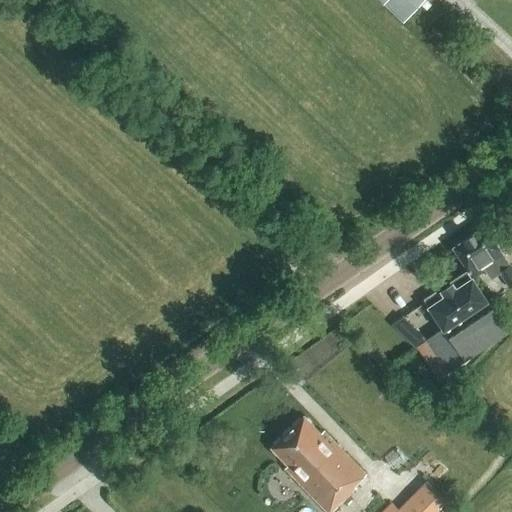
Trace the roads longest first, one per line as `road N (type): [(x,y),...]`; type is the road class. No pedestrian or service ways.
road 1 (tertiary): [(0,511),(511,152)]
road 2 (track): [(340,268),(41,0)]
